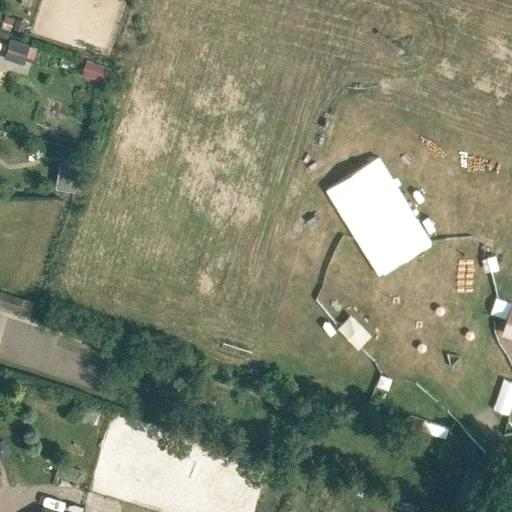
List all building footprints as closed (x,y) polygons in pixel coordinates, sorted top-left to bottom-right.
[(0,43),(0,59),(16,64),(22,43),(2,37),(0,43)] [(80,74),(103,82),(108,67),(85,59),(80,74)] [(80,161),(67,157),(63,170),(77,173),(80,161)] [(0,306),(17,312),(29,315),(32,301),(21,297),(21,298),(0,290),(0,306)] [(511,306),(503,333),(511,335),(511,306)] [(63,342),(82,349),(86,339),(67,332),(63,342)] [(55,477),(78,483),(81,471),(58,464),(55,477)] [(487,474),(468,465),(453,500),(472,509),(487,474)]
